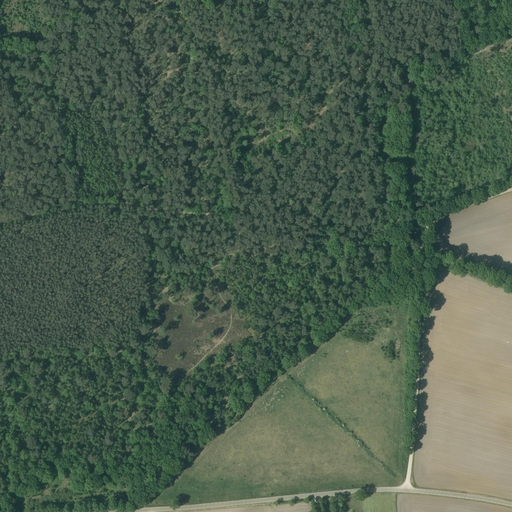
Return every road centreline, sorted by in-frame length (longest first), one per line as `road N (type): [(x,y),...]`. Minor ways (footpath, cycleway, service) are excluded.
road 1 (unclassified): [(511,505),(407,489),(119,511)]
road 2 (track): [(138,510),(418,247)]
road 3 (track): [(439,216),(420,246),(407,489)]
road 4 (track): [(397,224),(511,185)]
